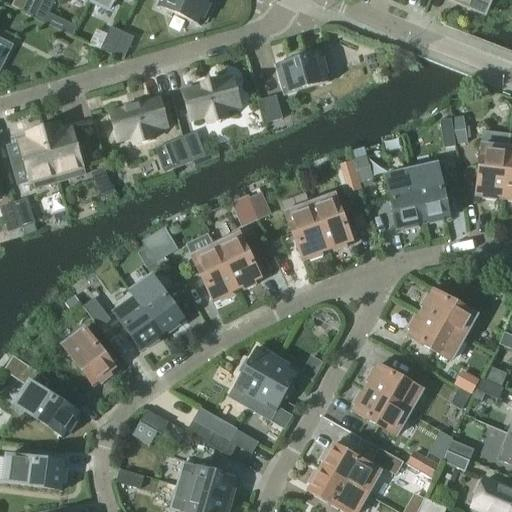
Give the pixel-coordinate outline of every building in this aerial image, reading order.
[(26,0),(20,14),(32,19),(40,0),(26,0)] [(40,0),(32,19),(43,24),(54,0),(40,0)] [(91,0),(90,4),(108,12),(112,2),(114,3),(115,0),(91,0)] [(160,0),(157,8),(200,27),(202,22),(205,24),(213,6),(210,5),(212,0),(160,0)] [(455,0),(461,2),(459,6),(484,16),(490,0),(455,0)] [(100,51),(111,56),(122,33),(110,28),(100,51)] [(122,33),(111,56),(123,62),(133,39),(122,33)] [(0,67),(11,47),(0,41),(0,67)] [(291,60),(291,62),(275,67),(283,96),(329,83),(327,78),(331,77),(325,59),(322,60),(320,54),(304,59),(304,56),(291,60)] [(215,81),(201,85),(202,88),(182,94),(189,122),(205,118),(207,125),(226,120),(224,112),(239,108),(232,80),(216,84),(215,81)] [(260,102),(266,125),(282,120),(275,97),(260,102)] [(166,129),(159,100),(138,106),(137,103),(123,107),(124,110),(109,114),(117,143),(132,138),(134,146),(153,141),(151,133),(166,129)] [(463,118),(451,120),(455,146),(466,144),(463,118)] [(450,120),(439,122),(443,150),(455,148),(450,120)] [(58,126),(43,130),(58,183),(84,176),(82,169),(71,128),(56,133),(55,128),(58,127),(58,126)] [(18,145),(7,148),(18,186),(29,182),(29,184),(30,184),(32,191),(58,183),(43,130),(27,135),(28,136),(31,135),(33,139),(29,140),(18,143),(18,145)] [(195,133),(182,138),(191,162),(204,157),(195,133)] [(191,162),(182,138),(169,144),(178,167),(191,162)] [(495,200),(501,201),(507,150),(481,147),(475,197),(482,198),(482,201),(495,202),(495,200)] [(511,150),(507,150),(501,201),(508,201),(507,204),(511,204),(511,150)] [(353,162),(356,172),(359,184),(373,180),(366,157),(352,161),(353,162)] [(353,162),(341,166),(349,193),(361,190),(359,184),(356,172),(353,162)] [(436,166),(410,172),(422,225),(448,219),(436,166)] [(104,170),(91,175),(101,199),(114,194),(113,193),(104,170)] [(422,225),(410,172),(384,178),(397,231),(403,230),(404,232),(417,229),(416,227),(422,225)] [(305,194),(280,203),(284,215),(302,263),(308,260),(309,263),(322,258),(321,256),(327,254),(309,206),(305,194)] [(260,197),(248,201),(257,221),(269,216),(260,197)] [(334,197),(309,206),(327,254),(351,245),(334,197)] [(247,199),(232,205),(237,216),(244,213),(249,224),(257,221),(247,199)] [(26,200),(12,204),(21,228),(34,224),(26,200)] [(21,228),(12,204),(0,208),(0,210),(8,233),(21,228)] [(164,230),(153,237),(165,257),(176,251),(164,230)] [(238,236),(215,247),(236,293),(242,290),(243,292),(255,287),(254,285),(260,281),(238,236)] [(153,237),(142,243),(154,264),(165,257),(153,237)] [(236,293),(215,247),(191,258),(213,304),(236,293)] [(129,293),(134,300),(161,337),(183,322),(151,277),(129,293)] [(421,309),(418,315),(463,340),(476,317),(431,292),(428,298),(426,297),(419,308),(421,309)] [(81,307),(74,298),(65,306),(71,314),(81,307)] [(110,322),(93,300),(82,308),(99,330),(110,322)] [(161,337),(134,300),(113,314),(140,353),(146,348),(147,350),(158,343),(157,341),(161,337)] [(463,340),(418,315),(415,320),(413,319),(407,330),(409,332),(405,338),(450,363),(463,340)] [(84,330),(62,347),(93,388),(99,384),(100,386),(111,378),(109,376),(115,371),(84,330)] [(511,337),(503,334),(498,346),(511,351),(511,337)] [(264,353),(257,349),(248,363),(246,362),(239,374),(242,375),(228,398),(249,410),(278,360),(265,353),(264,353)] [(278,360),(249,410),(269,422),(283,399),(285,400),(292,388),(289,387),(298,373),(290,368),(290,367),(278,360)] [(367,384),(364,390),(408,415),(421,392),(377,367),(374,373),(371,372),(365,383),(367,384)] [(26,388),(14,406),(63,439),(67,433),(69,434),(76,423),(74,422),(78,416),(42,392),(48,382),(28,368),(21,378),(29,383),(26,388)] [(461,374),(455,387),(470,395),(477,383),(461,374)] [(480,381),(476,392),(498,401),(502,390),(480,381)] [(408,415),(364,390),(361,395),(359,394),(352,405),(354,407),(351,413),(395,438),(408,415)] [(458,391),(452,402),(463,408),(468,397),(458,391)] [(168,424),(145,411),(139,423),(161,436),(168,424)] [(214,434),(192,422),(185,434),(207,446),(214,434)] [(222,424),(216,435),(230,443),(236,432),(222,424)] [(216,435),(214,434),(208,446),(230,459),(236,447),(230,443),(216,435)] [(440,434),(428,454),(442,461),(451,441),(440,434)] [(511,437),(509,436),(498,462),(511,467),(511,437)] [(473,451),(452,442),(446,453),(468,462),(473,451)] [(379,473),(332,446),(328,452),(326,451),(320,463),(322,464),(319,469),(366,496),(379,473)] [(378,450),(371,463),(395,477),(402,464),(378,450)] [(446,453),(442,464),(464,473),(468,462),(446,453)] [(437,467),(414,454),(408,465),(430,478),(437,467)] [(65,465),(6,457),(2,484),(61,492),(62,485),(65,485),(66,472),(64,472),(65,465)] [(176,487),(232,503),(236,489),(235,489),(238,480),(221,476),(222,473),(209,469),(209,472),(183,465),(176,487)] [(357,511),(366,496),(319,469),(316,475),(314,473),(307,485),(309,486),(306,492),(340,511),(357,511)] [(143,478),(119,471),(115,484),(139,491),(143,478)] [(472,507),(483,511),(511,511),(511,493),(483,482),(472,507)] [(229,511),(232,503),(176,487),(170,510),(176,511),(229,511)] [(444,511),(446,509),(424,500),(418,511),(444,511)]
